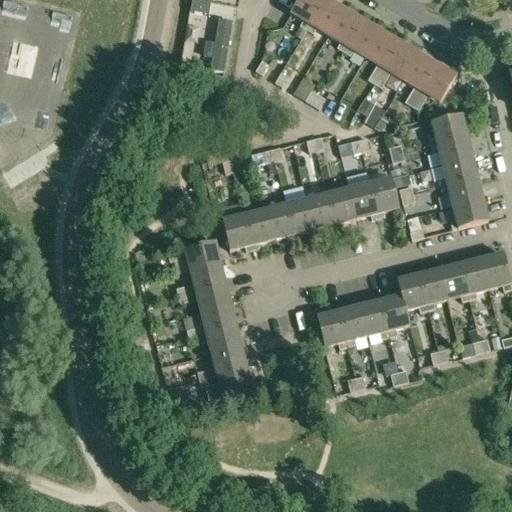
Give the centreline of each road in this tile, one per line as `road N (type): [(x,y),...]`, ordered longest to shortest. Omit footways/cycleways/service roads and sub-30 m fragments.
road 1 (residential): [(152,511),(119,485),(91,428),(76,357),(68,226),(78,183),(147,57),(161,0)]
road 2 (residential): [(243,299),(511,230)]
